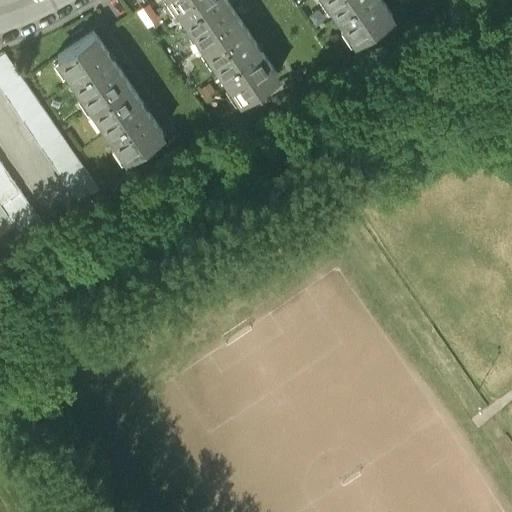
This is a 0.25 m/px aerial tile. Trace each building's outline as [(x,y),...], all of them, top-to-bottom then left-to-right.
[(165,0),(198,46),(242,15),(232,0),(165,0)] [(385,0),(324,0),(352,40),(393,11),(385,0)] [(242,15),(198,46),(235,99),(280,68),(242,15)] [(95,30),(52,60),(87,110),(130,79),(95,30)] [(4,58),(0,60),(0,93),(76,204),(95,191),(4,58)] [(130,79),(87,110),(121,157),(164,127),(130,79)] [(0,171),(0,215),(5,223),(26,210),(0,171)]
